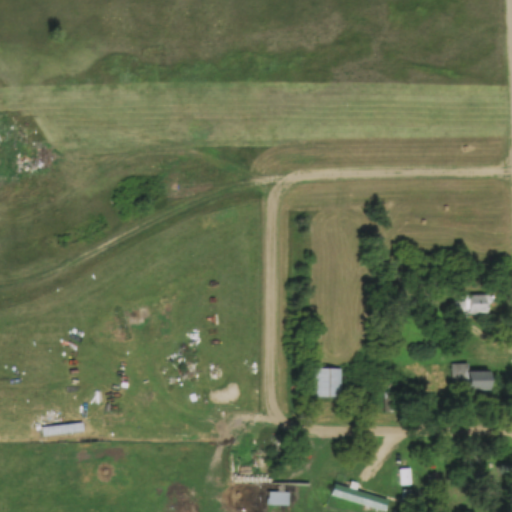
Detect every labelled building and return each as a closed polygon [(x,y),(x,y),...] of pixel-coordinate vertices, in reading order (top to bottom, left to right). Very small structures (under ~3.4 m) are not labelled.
[(448,312),(486,312),(486,294),(448,294),(448,312)] [(466,362),(448,362),(448,389),(486,388),(486,370),(466,371),(466,362)] [(309,367),(309,396),(338,396),(338,367),(309,367)] [(477,462),(460,462),(460,480),(477,480),(477,462)] [(380,510),(384,496),(346,484),(345,485),(329,480),(325,493),(380,510)] [(285,504),(285,490),(254,490),(254,504),(285,504)]
